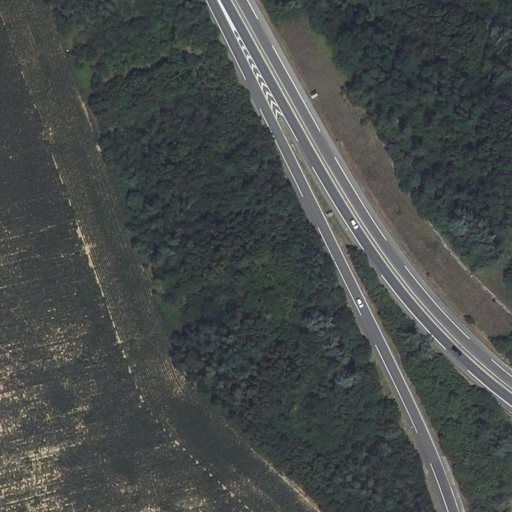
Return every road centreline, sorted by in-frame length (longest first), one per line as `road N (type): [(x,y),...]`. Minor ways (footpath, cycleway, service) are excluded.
road 1 (trunk): [(211,0),(399,376),(452,511)]
road 2 (trunk): [(226,0),(336,199),(399,294),(511,404)]
road 3 (trunk): [(511,383),(402,272),(242,0)]
